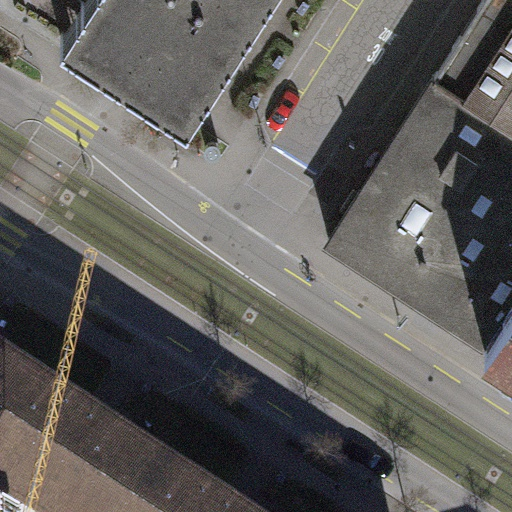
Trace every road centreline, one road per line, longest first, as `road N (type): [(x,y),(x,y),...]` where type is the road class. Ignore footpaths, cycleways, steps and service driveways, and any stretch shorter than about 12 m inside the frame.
road 1 (tertiary): [(0,231),(161,314),(463,511)]
road 2 (tertiary): [(511,423),(234,247)]
road 3 (residential): [(234,247),(402,0)]
road 4 (tertiary): [(234,247),(78,127),(0,92)]
